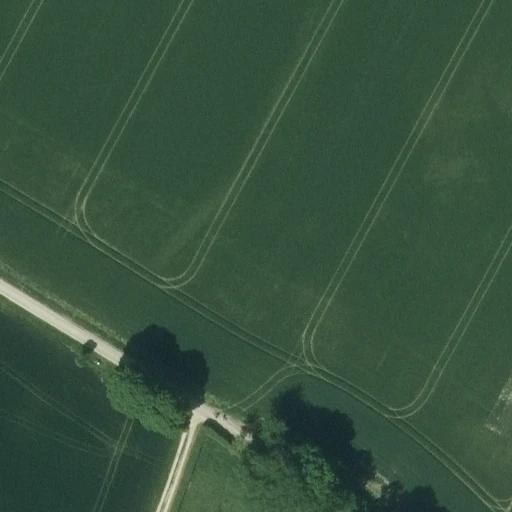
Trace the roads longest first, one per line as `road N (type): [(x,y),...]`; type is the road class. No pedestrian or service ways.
road 1 (track): [(332,511),(197,409),(0,287)]
road 2 (track): [(389,511),(282,435),(197,409),(161,511)]
